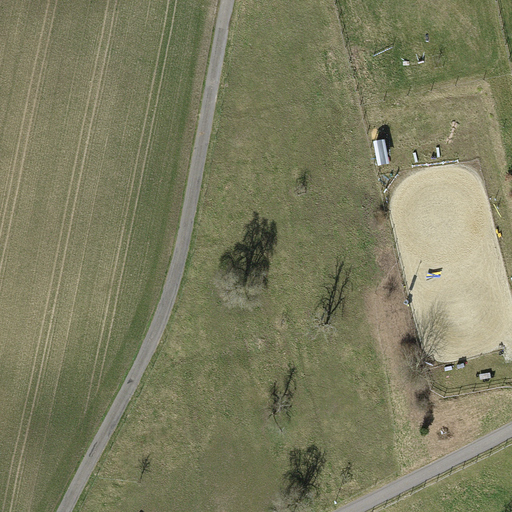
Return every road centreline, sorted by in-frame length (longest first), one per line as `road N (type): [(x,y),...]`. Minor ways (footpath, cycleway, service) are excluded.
road 1 (residential): [(229,0),(176,272),(154,336),(62,511)]
road 2 (residential): [(351,511),(511,423)]
